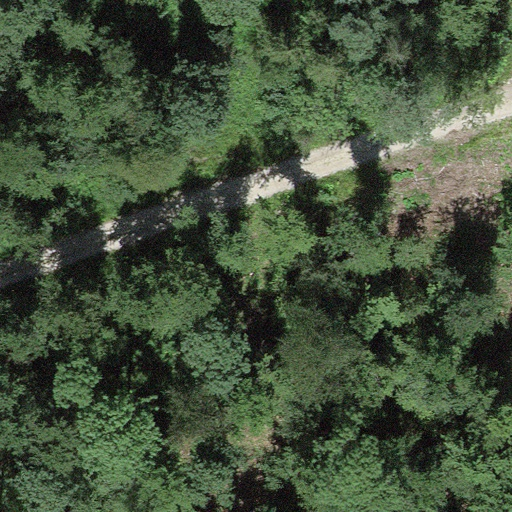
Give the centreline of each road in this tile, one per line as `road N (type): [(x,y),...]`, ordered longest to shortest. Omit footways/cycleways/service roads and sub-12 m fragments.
road 1 (track): [(0,274),(398,132),(511,105)]
road 2 (track): [(444,120),(444,229),(466,403)]
